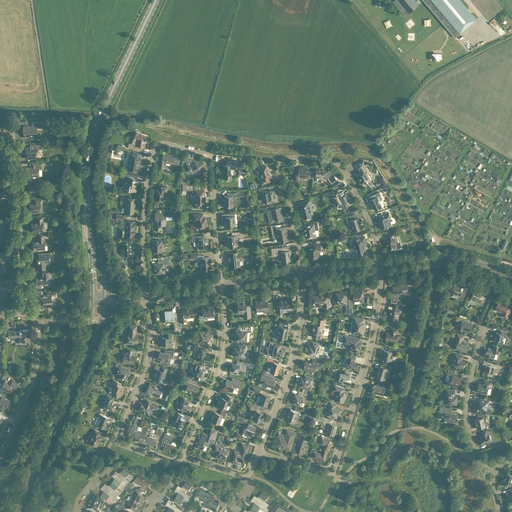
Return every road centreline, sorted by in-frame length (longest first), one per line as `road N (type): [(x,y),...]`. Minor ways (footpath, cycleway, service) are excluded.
road 1 (residential): [(147,296),(143,212),(160,143),(213,160),(221,285)]
road 2 (residential): [(301,270),(279,172),(286,157),(341,167),(380,263)]
road 3 (residential): [(381,274),(368,359),(334,470)]
road 4 (residential): [(0,134),(13,145),(24,313)]
road 5 (secondary): [(88,167),(104,106),(155,0)]
road 6 (residential): [(221,285),(218,364),(182,457)]
road 7 (residential): [(24,313),(37,330),(37,362),(0,481)]
road 8 (residential): [(302,282),(295,354),(259,452)]
road 9 (residential): [(113,438),(148,351),(147,296)]
road 10 (residential): [(496,463),(478,455),(469,433),(481,330)]
road 11 (secondary): [(102,300),(88,167)]
road 12 (secondary): [(88,167),(93,300)]
road 13 (secondary): [(22,504),(71,389)]
road 14 (tertiary): [(380,263),(454,256),(498,269)]
